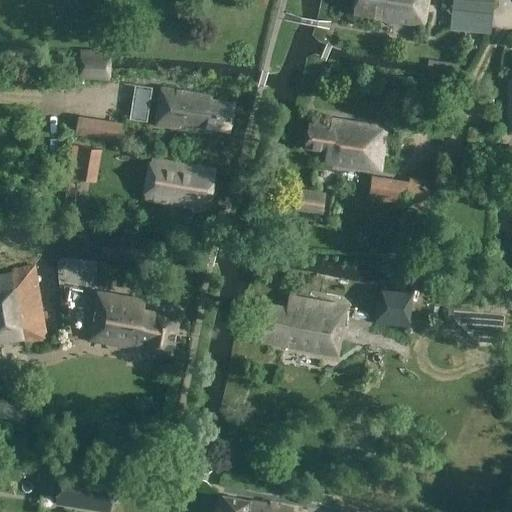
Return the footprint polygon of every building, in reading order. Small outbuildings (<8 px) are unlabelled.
[(387,20),(423,24),(426,0),(354,0),(353,13),(376,17),(387,20)] [(452,0),(452,9),(491,13),(492,0),(452,0)] [(108,79),(109,69),(110,53),(80,51),(79,77),(108,79)] [(196,126),(229,131),(233,103),(210,100),(210,96),(160,88),(155,124),(196,131),(196,126)] [(118,142),(121,124),(78,117),(75,134),(118,142)] [(324,162),(380,170),(386,127),(331,119),(330,125),(308,122),(304,147),(326,151),(324,162)] [(73,179),(94,182),(100,150),(79,146),(73,179)] [(177,203),(208,207),(214,170),(151,159),(145,199),(177,205),(177,203)] [(407,180),(371,176),(368,200),(404,205),(407,180)] [(293,210),(321,215),(324,193),(297,188),(293,210)] [(13,274),(0,275),(0,342),(23,339),(13,274)] [(376,318),(374,326),(405,328),(407,320),(408,320),(411,293),(380,290),(376,289),(374,317),(376,318)] [(171,354),(178,316),(142,310),(144,300),(96,292),(88,339),(145,349),(144,350),(171,354)] [(259,340),(337,355),(346,303),(302,295),(298,296),(289,295),(287,303),(281,302),(281,306),(265,303),(259,340)] [(25,406),(13,405),(14,401),(0,399),(0,429),(22,432),(25,406)] [(112,479),(62,471),(57,502),(107,510),(112,479)] [(292,511),(293,508),(223,495),(219,511),(292,511)]
